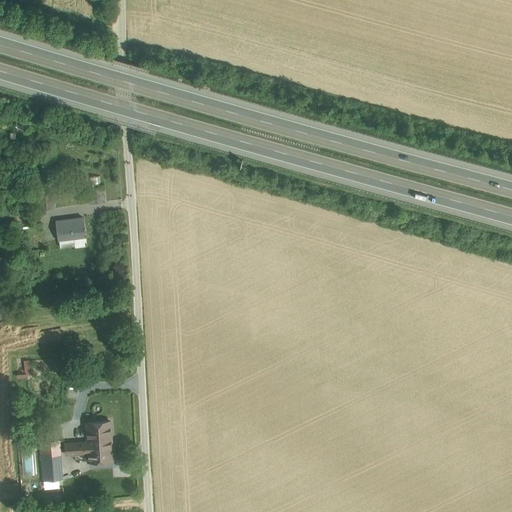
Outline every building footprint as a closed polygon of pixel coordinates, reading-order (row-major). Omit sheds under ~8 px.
[(23,132),(24,123),(16,123),(15,131),(23,132)] [(50,177),(35,179),(39,210),(55,208),(50,177)] [(103,186),(88,188),(90,204),(106,201),(103,186)] [(13,193),(0,194),(3,215),(16,213),(13,193)] [(83,217),(56,221),(58,239),(59,239),(60,245),(74,243),(74,237),(85,236),(83,217)] [(109,421),(87,423),(88,439),(110,438),(109,421)] [(50,429),(40,430),(41,441),(51,440),(50,429)] [(110,438),(88,439),(88,441),(65,443),(66,454),(88,452),(89,460),(112,459),(110,438)] [(51,440),(41,441),(43,467),(58,465),(56,440),(51,440)] [(58,465),(43,467),(44,480),(59,479),(58,465)]
